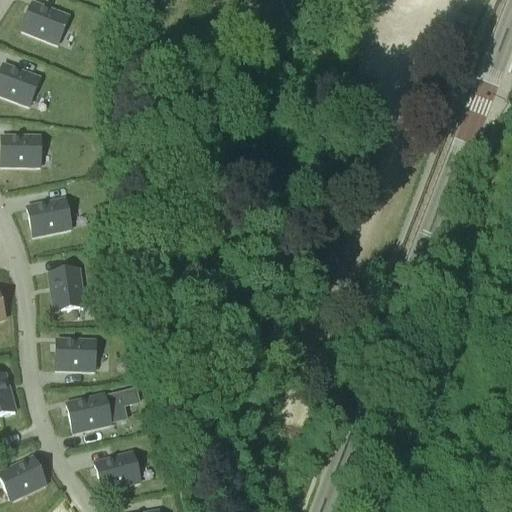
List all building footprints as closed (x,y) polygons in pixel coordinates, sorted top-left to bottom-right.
[(68,20),(32,6),(21,34),(57,48),(68,20)] [(39,82),(3,68),(0,75),(0,99),(29,110),(39,82)] [(40,140),(1,140),(0,170),(40,170),(40,140)] [(65,203),(26,211),(32,240),(71,232),(65,203)] [(184,250),(200,251),(220,252),(221,228),(210,227),(210,219),(198,218),(198,214),(181,213),(180,226),(184,227),(184,250)] [(84,311),(78,272),(48,277),(54,316),(84,311)] [(56,343),(55,373),(94,374),(95,344),(56,343)] [(0,378),(0,419),(15,415),(4,378),(0,378)] [(66,407),(73,437),(111,428),(104,398),(66,407)] [(132,456),(94,467),(102,496),(140,485),(132,456)] [(0,476),(0,483),(10,505),(45,488),(33,461),(0,476)]
